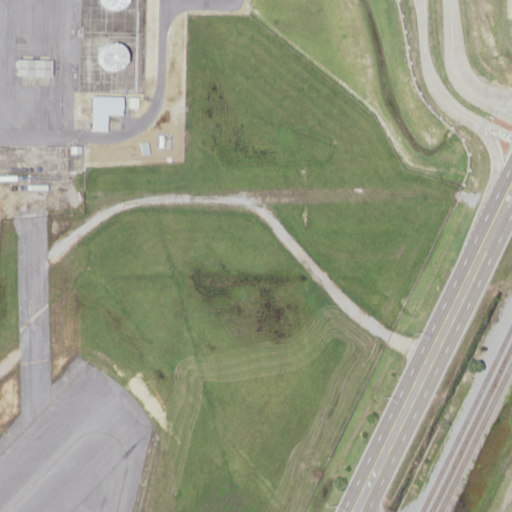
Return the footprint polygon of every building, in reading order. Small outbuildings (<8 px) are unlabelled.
[(123,8),(122,0),(94,0),(95,8),(123,8)] [(117,43),(93,43),(93,69),(117,69),(117,43)] [(49,75),(49,59),(10,59),(10,75),(49,75)] [(85,130),(101,130),(101,115),(115,115),(115,96),(85,96),(85,130)] [(82,170),(82,145),(62,145),(62,170),(82,170)]
